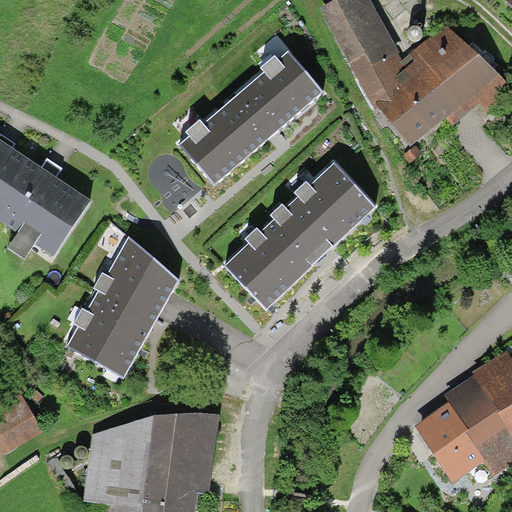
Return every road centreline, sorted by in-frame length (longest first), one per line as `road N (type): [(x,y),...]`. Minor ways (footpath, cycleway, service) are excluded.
road 1 (residential): [(511,177),(392,257),(326,312),(277,372),(254,413),(252,511)]
road 2 (residential): [(511,313),(435,380),(393,430),(356,511)]
